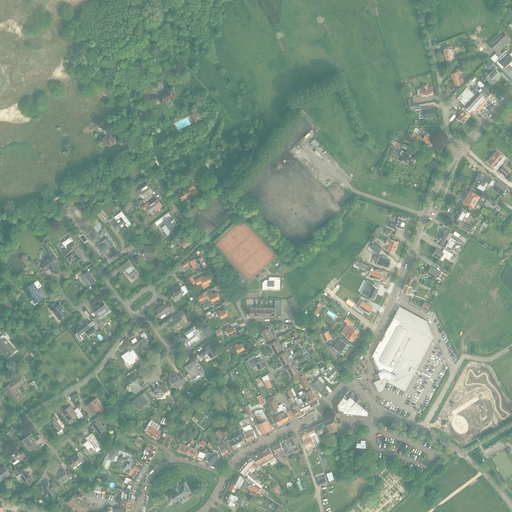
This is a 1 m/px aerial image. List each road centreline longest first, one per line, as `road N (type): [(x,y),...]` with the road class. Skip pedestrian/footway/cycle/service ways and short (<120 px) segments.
road 1 (residential): [(298,423),(219,269),(132,146)]
road 2 (tertiary): [(346,381),(376,333),(457,151)]
road 3 (tertiary): [(511,508),(462,454),(379,409)]
road 4 (residential): [(28,416),(94,373),(135,316)]
road 5 (unclassified): [(450,140),(421,0)]
